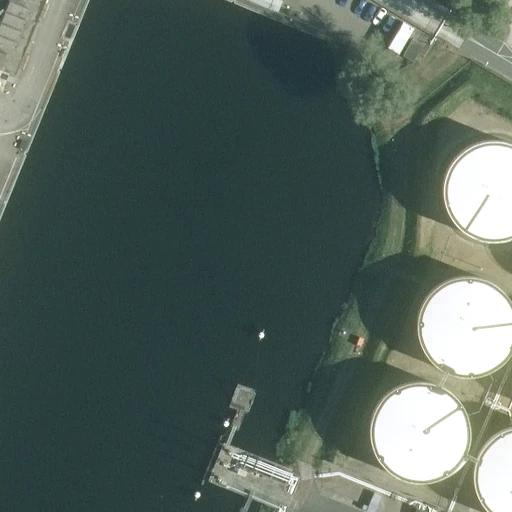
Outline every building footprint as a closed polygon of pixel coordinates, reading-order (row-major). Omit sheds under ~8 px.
[(16,0),(9,0),(0,22),(0,70),(15,77),(46,0),(18,0),(18,1),(16,0)] [(417,42),(412,39),(403,56),(413,62),(415,58),(416,55),(422,45),(417,42)] [(456,156),(453,158),(450,163),(447,167),(446,170),(445,174),(444,176),(443,179),(443,182),(442,184),(442,188),(442,190),(442,193),(442,195),(443,199),(443,202),(445,207),(447,212),(449,215),(450,217),(452,220),(454,223),(456,225),(459,228),(463,231),(467,234),(472,236),(477,238),(482,240),(486,240),(490,241),(495,241),(498,240),(502,240),(507,238),(511,236),(511,143),(508,142),(505,141),(501,140),(498,140),(494,140),(489,140),(485,140),(482,141),(477,142),(473,143),(470,145),(465,148),(462,150),(458,153),(456,156)] [(429,292),(427,295),(425,298),(423,301),(421,305),(420,307),(419,310),(418,314),(417,316),(417,319),(416,323),(416,325),(416,328),(417,333),(417,335),(418,339),(419,342),(420,344),(421,347),(422,349),(423,352),(424,353),(428,358),(430,360),(433,363),(437,366),(440,368),(443,370),(446,372),(449,373),(453,374),(458,375),(463,376),(469,376),(474,376),(479,374),(484,373),(489,371),(492,369),(494,368),(498,365),(502,361),(504,359),(506,356),(508,355),(509,352),(511,349),(511,346),(511,305),(511,302),(509,299),(507,296),(504,292),(501,290),(497,286),(494,284),(491,282),(488,281),(483,279),(480,278),(476,277),(473,276),(469,276),(464,276),(460,276),(455,277),(452,278),(448,279),(447,280),(442,282),(439,284),(435,287),(432,290),(429,292)] [(460,403),(459,401),(457,398),(453,394),(450,392),(448,390),(443,387),(440,385),(437,384),(431,382),(428,382),(423,381),(419,381),(415,381),(412,381),(408,382),(405,382),(400,384),(395,386),(392,388),(389,390),(386,392),(383,395),(380,399),(376,403),(374,406),(373,409),(371,412),(370,416),(369,419),(369,421),(368,425),(368,428),(368,430),(368,433),(368,439),(369,441),(369,444),(370,446),(371,449),(372,453),(374,456),(377,460),(378,462),(380,464),(383,467),(385,470),(390,473),(394,476),(399,478),(404,480),(409,481),(413,482),(416,482),(422,482),(427,481),(432,480),(438,478),(439,477),(442,476),(445,474),(447,473),(451,470),(455,466),(458,463),(460,460),(463,456),(464,453),(465,451),(466,449),(467,446),(468,442),(468,441),(469,437),(469,435),(469,432),(469,428),(469,426),(468,423),(468,419),(467,416),(465,412),(465,411),(463,408),(462,406),(460,403)] [(477,454),(475,457),(474,461),(474,463),(473,466),(473,468),(472,471),(472,473),(472,475),(472,479),(472,480),(473,484),(474,487),(474,489),(475,491),(476,494),(477,496),(478,499),(481,504),(484,508),(488,511),(511,511),(511,426),(506,428),(502,429),(498,431),(494,434),(491,436),(487,440),(484,442),(482,445),(480,448),(479,449),(478,453),(477,454)] [(331,477),(331,471),(330,468),(320,470),(322,478),(331,477)]
